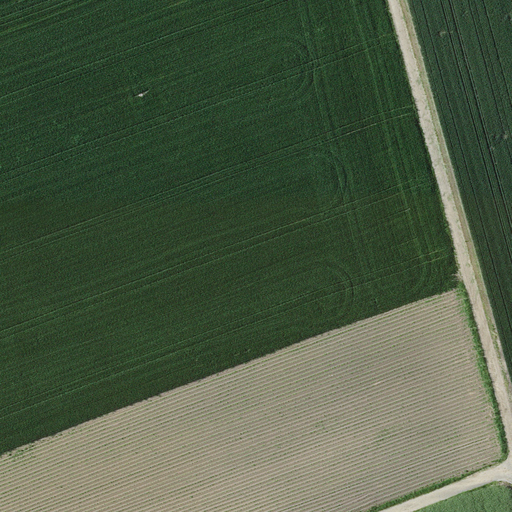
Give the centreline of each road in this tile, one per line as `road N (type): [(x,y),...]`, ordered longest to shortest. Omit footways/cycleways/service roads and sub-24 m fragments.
road 1 (track): [(511,440),(393,0)]
road 2 (track): [(511,467),(394,511)]
